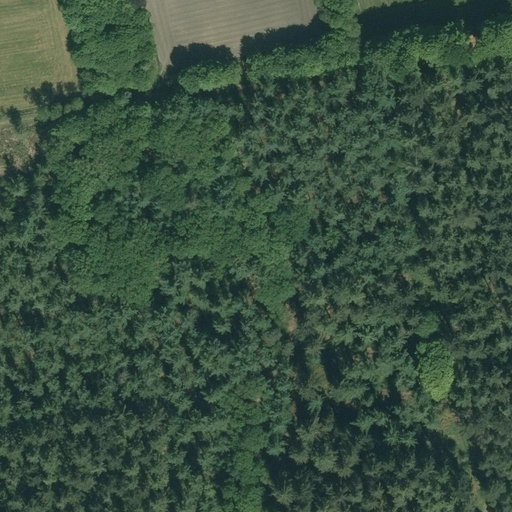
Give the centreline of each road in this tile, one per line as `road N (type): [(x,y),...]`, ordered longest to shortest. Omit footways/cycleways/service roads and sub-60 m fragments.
road 1 (track): [(0,121),(511,37)]
road 2 (track): [(161,389),(0,425)]
road 3 (track): [(168,511),(161,389)]
